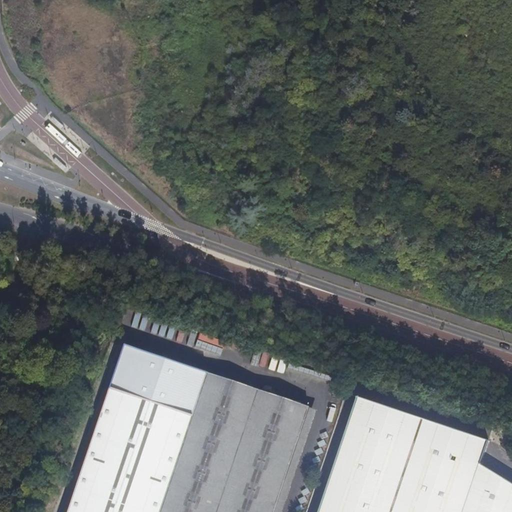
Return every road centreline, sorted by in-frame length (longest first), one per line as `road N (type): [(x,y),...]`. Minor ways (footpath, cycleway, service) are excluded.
road 1 (secondary): [(511,347),(0,171)]
road 2 (secondary): [(0,213),(511,377)]
